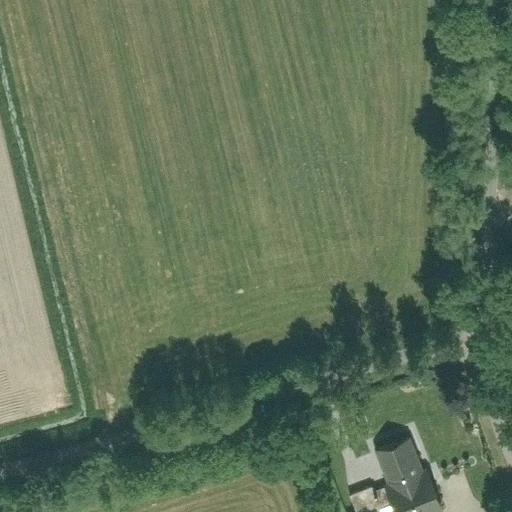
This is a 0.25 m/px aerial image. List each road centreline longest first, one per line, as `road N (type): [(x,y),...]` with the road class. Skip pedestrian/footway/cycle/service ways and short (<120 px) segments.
road 1 (unclassified): [(0,470),(458,331)]
road 2 (unclassified): [(494,0),(458,331)]
road 3 (unclassified): [(458,331),(511,454)]
